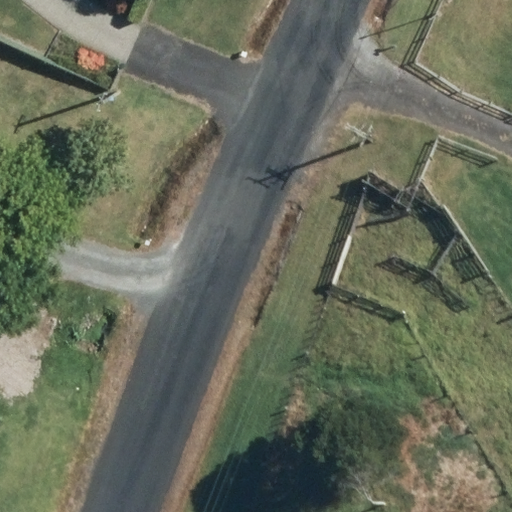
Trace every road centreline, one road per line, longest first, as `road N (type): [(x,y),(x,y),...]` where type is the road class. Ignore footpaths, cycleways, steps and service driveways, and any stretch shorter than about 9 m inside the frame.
road 1 (unclassified): [(261,0),(234,59),(95,511)]
road 2 (unknown): [(393,0),(511,89)]
